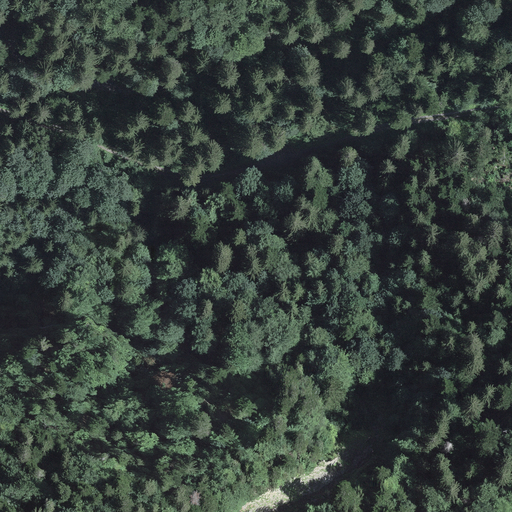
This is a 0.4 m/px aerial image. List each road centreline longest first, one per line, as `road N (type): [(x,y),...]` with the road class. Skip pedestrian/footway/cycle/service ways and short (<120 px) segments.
road 1 (track): [(0,111),(101,141),(182,177),(213,177),(373,129),(511,108)]
road 2 (track): [(452,0),(426,25),(384,42),(288,62),(223,108),(213,122),(216,138),(276,160)]
